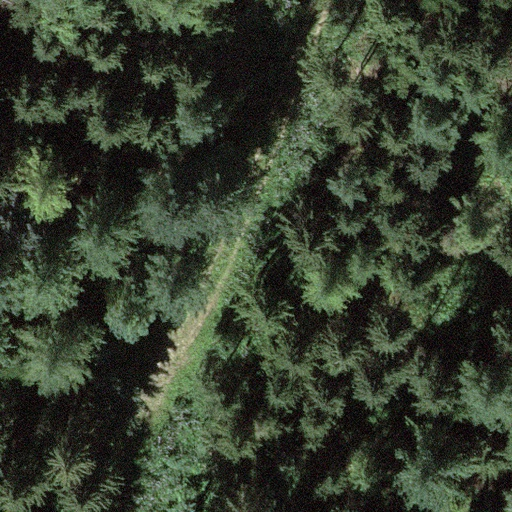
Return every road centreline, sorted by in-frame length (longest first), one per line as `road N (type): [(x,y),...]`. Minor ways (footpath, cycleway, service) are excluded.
road 1 (track): [(309,0),(214,273)]
road 2 (track): [(127,511),(214,273)]
